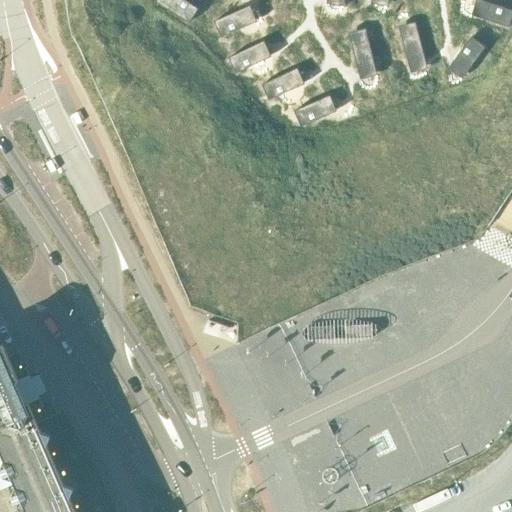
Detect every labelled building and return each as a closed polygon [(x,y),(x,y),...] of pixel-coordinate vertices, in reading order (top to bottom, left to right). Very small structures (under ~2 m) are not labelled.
[(199,9),(185,0),(164,0),(161,6),(189,24),(199,9)] [(511,18),(511,9),(483,1),(477,18),(509,28),(511,18)] [(251,24),(244,8),(213,21),(221,38),(251,24)] [(415,22),(398,26),(409,67),(426,62),(415,22)] [(349,33),(358,73),(376,69),(366,28),(349,33)] [(471,37),(451,63),(466,74),(485,47),(471,37)] [(265,60),(258,44),(228,58),(235,74),(265,60)] [(299,87),(291,71),(261,85),(269,101),(299,87)] [(331,114),(324,98),(293,111),(300,127),(331,114)] [(387,299),(431,342),(462,310),(418,267),(387,299)] [(304,336),(328,337),(330,325),(305,324),(304,336)] [(355,339),(364,339),(365,327),(341,326),(339,338),(355,339)] [(0,489),(14,483),(15,487),(11,496),(14,502),(24,506),(26,511),(76,511),(70,498),(74,488),(64,485),(47,445),(51,435),(41,432),(28,403),(26,404),(16,381),(19,380),(3,344),(0,345),(0,489)] [(494,434),(462,358),(413,379),(445,455),(494,434)] [(511,463),(500,453),(482,474),(499,489),(511,474),(511,463)] [(460,493),(481,486),(478,477),(457,484),(460,493)]
